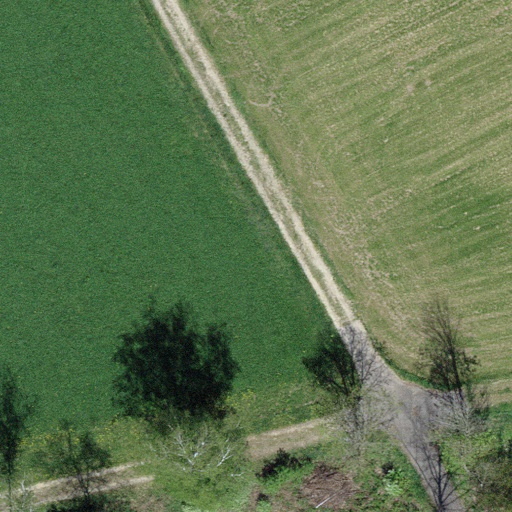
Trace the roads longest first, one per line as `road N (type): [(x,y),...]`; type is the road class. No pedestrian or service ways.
road 1 (track): [(153,0),(441,511)]
road 2 (track): [(0,499),(511,389)]
